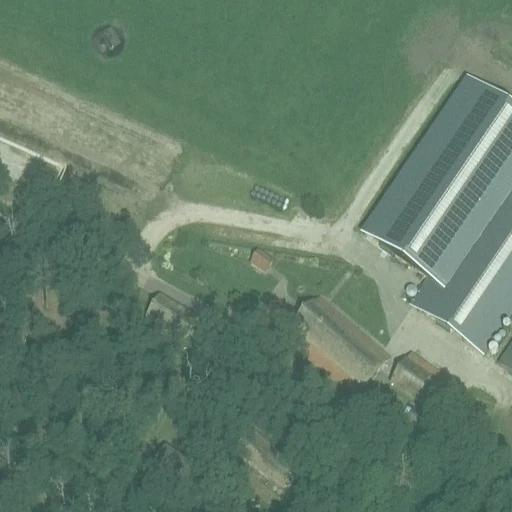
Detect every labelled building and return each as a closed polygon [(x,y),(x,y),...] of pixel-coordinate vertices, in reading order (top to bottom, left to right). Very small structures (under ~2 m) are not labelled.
[(484,357),(511,316),(511,115),(468,86),(365,239),(431,283),(413,309),(484,357)] [(264,277),(273,264),(258,254),(249,267),(264,277)] [(179,351),(197,323),(159,301),(143,330),(179,351)] [(355,400),(389,361),(320,301),(300,323),(275,306),(261,326),(297,352),(355,400)] [(511,352),(501,368),(511,375),(511,352)] [(427,409),(446,380),(411,356),(392,385),(427,409)] [(239,457),(298,501),(312,483),(253,439),(239,457)] [(347,488),(366,463),(341,443),(321,468),(347,488)] [(196,511),(205,496),(213,483),(165,455),(148,484),(196,511)]
